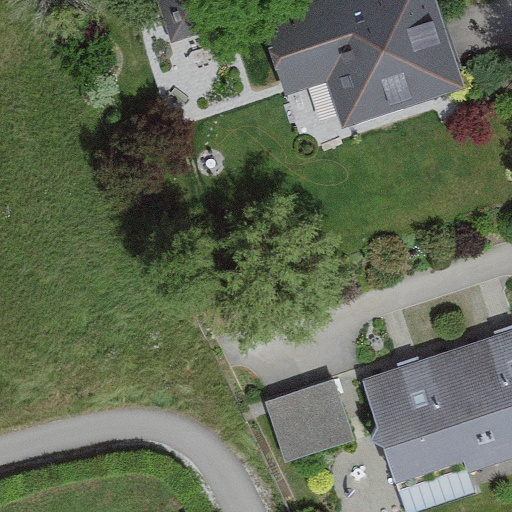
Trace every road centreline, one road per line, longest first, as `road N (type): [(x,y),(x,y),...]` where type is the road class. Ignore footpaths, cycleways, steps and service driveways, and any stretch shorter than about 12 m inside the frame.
road 1 (residential): [(0,454),(129,425),(199,447),(243,511)]
road 2 (unknown): [(511,252),(248,343)]
